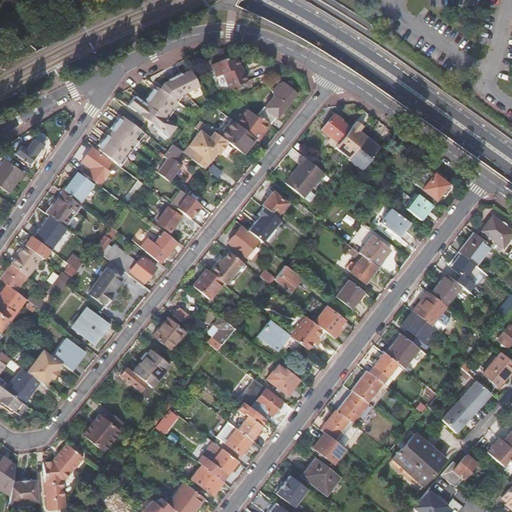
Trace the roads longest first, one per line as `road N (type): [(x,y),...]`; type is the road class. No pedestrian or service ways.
road 1 (residential): [(337,74),(49,434),(22,444),(0,429)]
road 2 (residential): [(228,511),(485,181)]
road 3 (tertiary): [(245,0),(364,65),(511,170)]
road 4 (tertiary): [(511,156),(276,0)]
road 5 (residential): [(120,66),(178,39),(233,31),(337,74)]
road 6 (residential): [(0,242),(120,66)]
road 7 (residential): [(337,74),(485,181)]
road 8 (residential): [(0,128),(120,66)]
